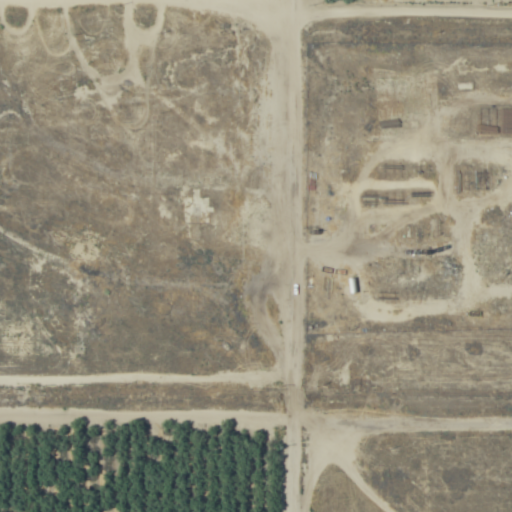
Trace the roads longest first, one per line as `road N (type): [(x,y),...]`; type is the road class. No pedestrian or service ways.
road 1 (tertiary): [(304,0),(301,511)]
road 2 (residential): [(304,3),(0,0)]
